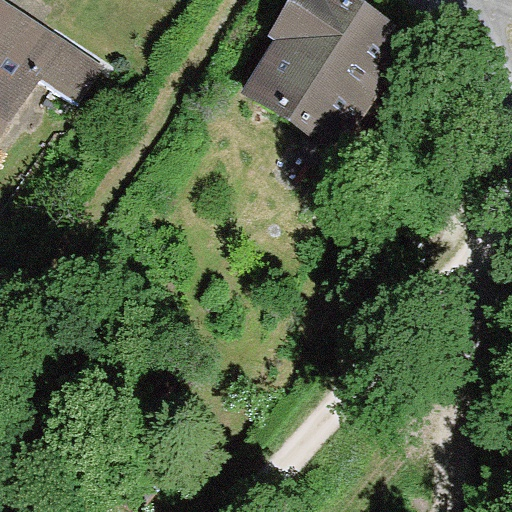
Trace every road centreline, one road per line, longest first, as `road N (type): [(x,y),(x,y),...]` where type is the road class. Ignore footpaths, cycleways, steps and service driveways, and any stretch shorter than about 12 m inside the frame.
road 1 (track): [(511,197),(255,511)]
road 2 (track): [(511,229),(439,511)]
road 3 (track): [(511,139),(475,0)]
